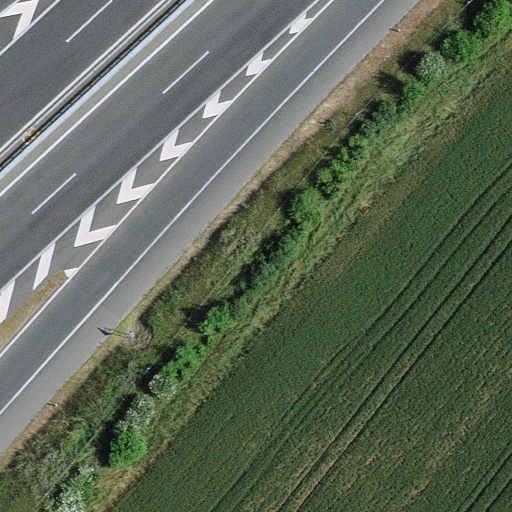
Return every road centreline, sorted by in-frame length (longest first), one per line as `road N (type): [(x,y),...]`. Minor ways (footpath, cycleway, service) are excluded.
road 1 (motorway): [(0,384),(356,0)]
road 2 (motorway): [(0,245),(266,0)]
road 3 (motorway): [(115,0),(0,106)]
